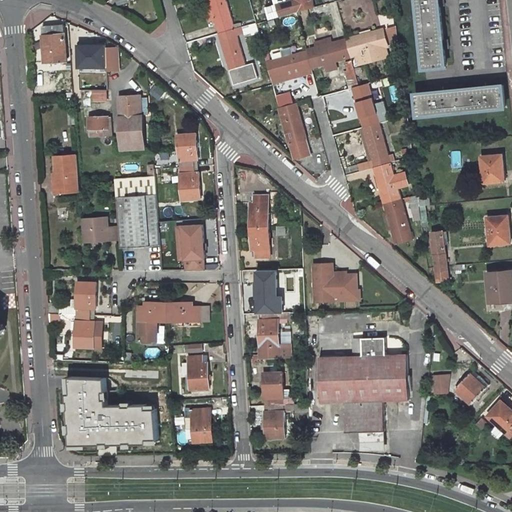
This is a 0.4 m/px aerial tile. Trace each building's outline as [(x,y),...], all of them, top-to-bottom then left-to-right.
[(205,4),(211,23),(215,22),(219,33),(235,28),(226,0),(208,0),(209,3),(205,4)] [(265,7),(268,20),(281,16),(277,4),(290,0),(272,0),(274,4),(265,7)] [(290,0),(277,4),(281,16),(297,12),(315,6),(312,0),(290,0)] [(440,7),(439,0),(417,0),(425,69),(447,67),(445,50),(444,42),(440,7)] [(40,23),(43,59),(67,56),(64,21),(40,23)] [(246,65),(237,36),(244,34),(242,26),(235,28),(219,33),(221,41),(225,40),(229,52),(225,53),(234,85),(251,80),(246,65)] [(387,27),(392,44),(398,43),(396,26),(387,27)] [(360,63),(389,55),(386,46),(388,46),(383,29),(376,31),(377,34),(358,40),(357,36),(347,39),(352,56),(357,55),(360,63)] [(358,40),(377,34),(376,31),(357,36),(358,40)] [(308,51),(313,67),(326,64),(328,71),(338,68),(336,61),(352,56),(347,39),(332,43),(331,38),(316,43),(318,48),(308,51)] [(267,62),(272,79),(273,83),(274,85),(314,73),(313,67),(308,51),(267,62)] [(109,73),(109,75),(119,74),(117,52),(107,53),(109,73)] [(348,71),(353,88),(360,86),(355,69),(353,60),(345,63),(347,71),(348,71)] [(253,63),(246,65),(251,80),(258,78),(253,63)] [(94,72),(95,95),(97,95),(106,95),(111,95),(109,75),(109,73),(105,73),(105,71),(94,72)] [(379,123),(368,84),(360,86),(353,88),(351,89),(355,103),(359,102),(363,117),(359,118),(362,128),(379,123)] [(275,90),(278,102),(294,97),(291,85),(275,90)] [(418,116),(505,108),(503,86),(486,88),(478,88),(443,92),(435,93),(415,95),(418,116)] [(119,95),(122,142),(143,141),(140,112),(138,96),(138,93),(119,95)] [(89,139),(115,137),(113,118),(108,119),(106,95),(97,95),(99,120),(88,121),(89,139)] [(148,112),(146,95),(138,96),(140,112),(148,112)] [(363,117),(359,102),(355,103),(359,118),(363,117)] [(279,108),(293,159),(310,154),(305,133),(301,135),(295,116),(299,114),(296,103),(279,108)] [(305,133),(299,114),(295,116),(301,135),(305,133)] [(391,163),(379,123),(362,128),(365,139),(369,137),(374,152),(369,153),(373,168),(391,163)] [(374,152),(369,137),(365,139),(369,153),(374,152)] [(178,174),(194,172),(193,165),(198,164),(196,139),(174,142),(178,174)] [(504,182),(502,156),(481,158),(484,184),(504,182)] [(84,197),(81,159),(59,161),(60,171),(57,171),(59,187),(65,186),(66,199),(84,197)] [(401,200),(391,163),(373,168),(375,175),(379,174),(385,193),(381,194),(384,204),(401,200)] [(194,172),(178,174),(182,205),(201,203),(199,176),(195,176),(194,172)] [(375,175),(381,194),(385,193),(379,174),(375,175)] [(156,176),(150,177),(116,179),(119,226),(120,239),(121,248),(161,245),(156,176)] [(421,212),(418,195),(404,199),(405,202),(409,201),(413,214),(421,212)] [(248,208),(249,231),(268,231),(267,199),(252,200),(252,208),(248,208)] [(413,239),(401,200),(384,204),(387,215),(390,214),(395,228),(391,229),(395,243),(413,239)] [(422,219),(421,212),(413,214),(415,221),(422,219)] [(387,215),(391,229),(395,228),(390,214),(387,215)] [(511,243),(508,216),(488,219),(490,237),(496,236),(496,245),(511,243)] [(120,239),(119,226),(109,226),(108,217),(82,218),(84,242),(120,239)] [(185,231),(189,276),(208,276),(205,230),(185,231)] [(249,231),(250,254),(254,254),(254,261),(270,260),(268,231),(249,231)] [(447,267),(443,232),(432,233),(436,268),(447,267)] [(358,289),(357,273),(347,274),(343,274),(342,271),(334,272),(333,263),(314,263),(315,301),(354,299),(354,289),(358,289)] [(448,281),(447,267),(436,268),(437,282),(448,281)] [(511,271),(487,274),(490,303),(511,301),(511,271)] [(260,275),(261,311),(264,311),(265,317),(280,317),(287,317),(287,310),(284,310),(284,302),(279,302),(278,275),(260,275)] [(53,317),(96,319),(96,312),(99,312),(100,287),(82,287),(81,307),(52,306),(53,317)] [(146,345),(165,345),(164,325),(172,324),(171,304),(149,305),(149,308),(144,308),(146,345)] [(172,324),(203,324),(202,308),(197,308),(197,304),(171,304),(172,324)] [(81,326),(80,350),(98,350),(99,324),(95,324),(96,319),(53,317),(54,324),(65,324),(65,321),(77,322),(77,326),(81,326)] [(262,324),(262,344),(262,363),(281,362),(280,324),(292,323),(292,317),(287,317),(280,317),(265,317),(265,324),(262,324)] [(339,359),(341,404),(348,404),(350,434),(364,433),(389,431),(388,402),(412,401),(411,356),(389,357),(388,340),(365,341),(365,358),(339,359)] [(194,356),(208,355),(207,347),(193,348),(194,356)] [(323,360),(324,405),(341,404),(339,359),(323,360)] [(194,393),(214,391),(211,365),(209,365),(208,361),(192,362),(193,368),(185,368),(186,379),(193,378),(194,393)] [(288,394),(287,375),(269,376),(269,402),(274,402),(275,409),(298,409),(297,401),(296,402),(288,402),(288,394)] [(74,394),(70,394),(71,404),(72,404),(72,411),(71,412),(72,423),(73,423),(74,432),(73,432),(73,443),(92,443),(92,444),(106,444),(106,443),(113,442),(113,444),(126,444),(127,442),(134,442),(134,444),(149,443),(149,439),(160,439),(158,408),(147,408),(147,404),(137,404),(137,405),(129,405),(129,404),(117,404),(116,398),(115,398),(114,390),(116,390),(115,378),(72,376),(74,394)] [(464,389),(478,402),(482,397),(484,400),(493,390),(486,384),(490,380),(486,377),(482,380),(477,376),(468,385),(464,389)] [(511,411),(511,410),(511,403),(504,396),(493,408),(498,412),(505,404),(511,411)] [(511,436),(511,410),(511,411),(505,404),(498,412),(492,419),(511,436)] [(271,417),(271,441),(290,440),(289,414),(298,413),(298,416),(313,416),(312,408),(298,409),(275,409),(275,416),(271,417)] [(219,442),(217,417),(214,417),(213,412),(196,414),(197,421),(191,422),(192,432),(199,432),(200,444),(219,442)] [(477,423),(485,429),(489,423),(482,418),(477,423)] [(390,452),(389,431),(364,433),(365,453),(390,452)]
